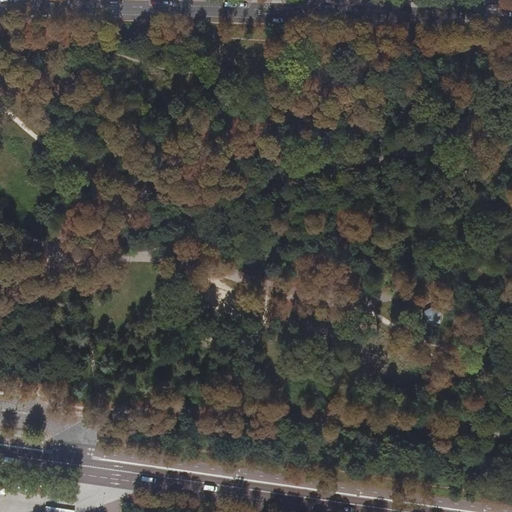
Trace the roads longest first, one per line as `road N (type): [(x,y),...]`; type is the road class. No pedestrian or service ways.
road 1 (residential): [(0,6),(511,22)]
road 2 (track): [(511,432),(141,401),(103,411),(53,465)]
road 3 (primary): [(374,511),(0,457)]
road 4 (track): [(52,258),(409,150)]
road 5 (track): [(367,301),(293,295),(156,256),(52,258)]
road 6 (track): [(52,258),(118,205),(300,109)]
road 7 (track): [(511,275),(466,275),(367,301)]
road 8 (track): [(300,109),(375,59),(396,26)]
